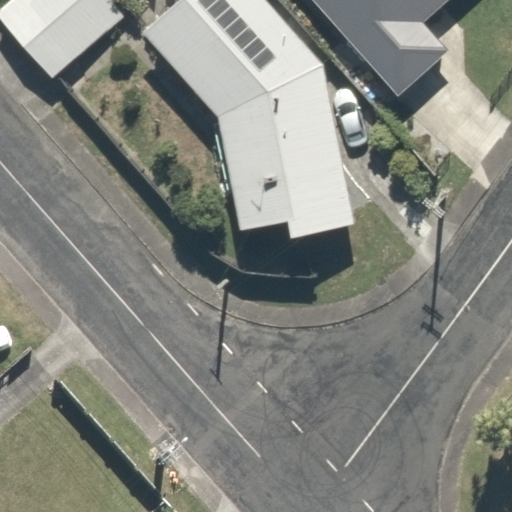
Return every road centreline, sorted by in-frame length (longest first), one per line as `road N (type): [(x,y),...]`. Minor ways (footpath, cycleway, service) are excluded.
road 1 (residential): [(306,511),(0,163)]
road 2 (residential): [(511,236),(315,511)]
